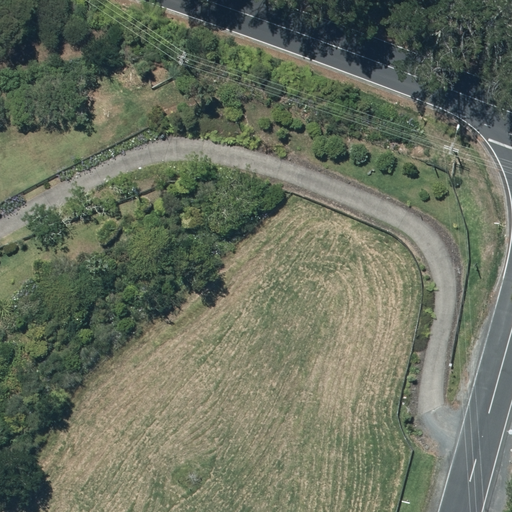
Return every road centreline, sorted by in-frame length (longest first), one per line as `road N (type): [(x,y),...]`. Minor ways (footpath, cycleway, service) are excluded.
road 1 (tertiary): [(189,0),(511,111)]
road 2 (tertiary): [(462,511),(511,324)]
